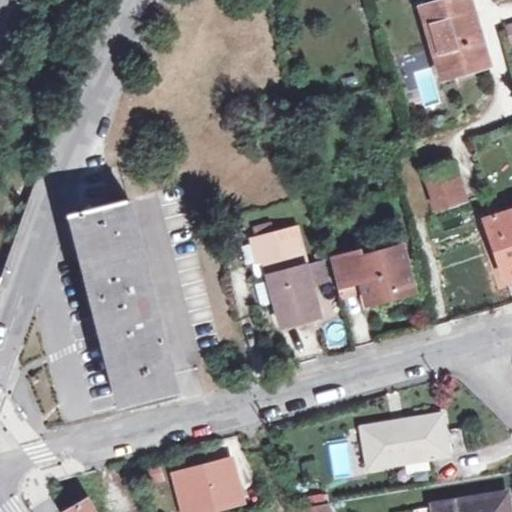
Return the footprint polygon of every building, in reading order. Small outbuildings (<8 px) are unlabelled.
[(487,63),(469,0),(453,0),(423,9),(443,77),(487,63)] [(506,44),(511,42),(511,19),(502,21),(506,44)] [(417,147),(427,173),(445,167),(438,140),(417,147)] [(439,215),(458,208),(445,167),(427,173),(439,215)] [(74,213),(125,411),(176,398),(127,201),(74,213)] [(508,283),(511,281),(511,212),(486,221),(508,283)] [(313,285),(309,269),(308,265),(298,227),(275,233),(273,225),(257,229),(258,238),(253,239),(254,243),(259,262),(266,260),(271,280),(277,302),(283,326),(321,316),(313,285)] [(259,262),(254,243),(251,244),(243,246),(248,266),(259,262)] [(366,291),(367,303),(415,290),(402,247),(333,266),(342,298),(366,291)] [(323,265),(309,269),(313,285),(327,281),(323,265)] [(277,302),(271,280),(257,284),(262,305),(277,302)] [(365,468),(447,455),(440,415),(359,428),(365,468)] [(148,485),(163,480),(157,462),(142,467),(148,485)] [(187,511),(236,499),(226,463),(178,476),(187,511)] [(434,511),(507,511),(504,495),(433,506),(434,511)] [(93,511),(86,500),(63,511),(93,511)] [(306,511),(330,511),(329,501),(305,506),(306,511)]
